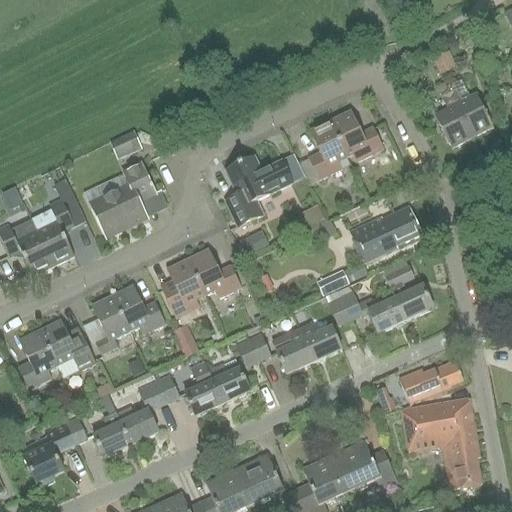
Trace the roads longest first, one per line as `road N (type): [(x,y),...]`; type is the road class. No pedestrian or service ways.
road 1 (residential): [(0,319),(197,224),(184,186),(195,157),(375,66)]
road 2 (residential): [(71,511),(470,331)]
road 3 (residential): [(507,511),(470,331)]
road 4 (residential): [(442,205),(375,66)]
road 5 (track): [(375,66),(499,0)]
road 6 (residential): [(470,331),(442,205)]
